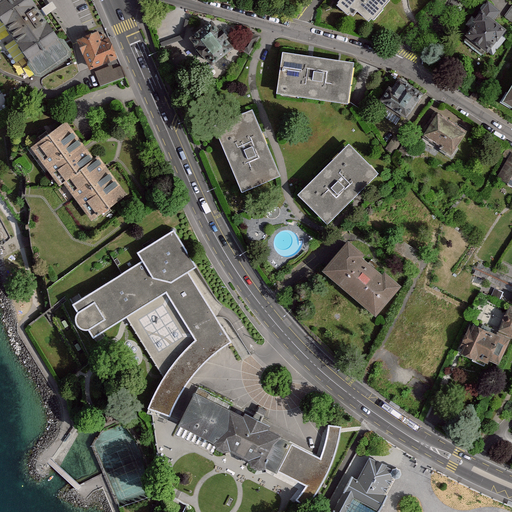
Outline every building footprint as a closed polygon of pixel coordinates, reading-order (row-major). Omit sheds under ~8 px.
[(25,0),(0,0),(0,35),(35,86),(69,63),(25,0)] [(345,0),(334,14),(350,26),(356,23),(370,35),(398,0),(345,0)] [(462,40),(487,61),(507,37),(493,27),(501,17),(485,4),(467,26),(471,29),(462,40)] [(211,24),(186,41),(206,71),(232,55),(211,24)] [(94,38),(74,47),(86,76),(90,75),(98,93),(123,82),(106,44),(98,47),(94,38)] [(282,54),(277,93),(348,103),(353,64),(282,54)] [(393,81),(376,108),(406,126),(422,99),(393,81)] [(511,85),(500,105),(511,111),(511,85)] [(214,124),(240,192),(280,177),(254,109),(214,124)] [(437,116),(420,142),(450,161),(466,135),(437,116)] [(65,129),(28,159),(57,195),(94,166),(65,129)] [(350,143),(297,194),(327,224),(380,174),(350,143)] [(511,156),(495,186),(511,194),(511,156)] [(97,165),(62,194),(90,229),(126,200),(97,165)] [(143,259),(73,301),(78,308),(76,311),(76,316),(76,319),(79,323),(84,325),(89,325),(93,334),(166,289),(195,338),(182,351),(170,365),(158,384),(148,405),(170,413),(178,394),(191,376),(202,362),(218,349),(231,340),(219,321),(212,309),(187,267),(195,262),(174,227),(138,249),(143,259)] [(346,241),(321,271),(376,317),(401,286),(346,241)] [(511,314),(506,312),(495,338),(511,344),(511,314)] [(508,346),(468,329),(455,358),(496,376),(508,346)] [(242,412),(195,389),(179,420),(214,438),(216,444),(223,448),(229,446),(249,455),(252,462),(258,465),(265,464),(276,469),(292,437),(268,425),(270,421),(244,408),(242,412)] [(321,456),(292,442),(279,469),(307,484),(297,497),(284,511),(305,511),(320,491),(329,470),(336,449),(341,425),(329,423),(323,447),(321,456)] [(362,459),(333,511),(381,511),(399,479),(362,459)]
